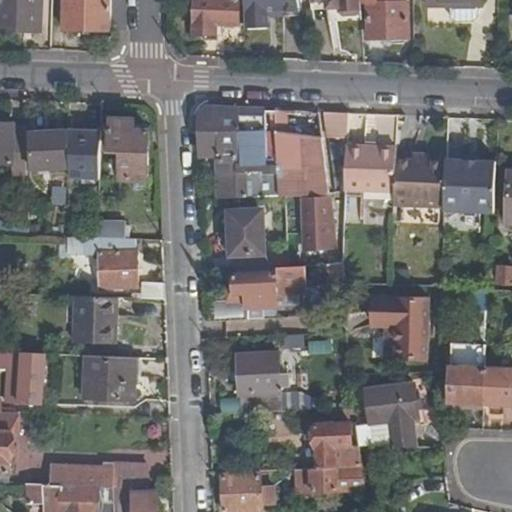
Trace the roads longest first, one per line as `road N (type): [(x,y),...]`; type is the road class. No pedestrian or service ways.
road 1 (residential): [(189,511),(176,84)]
road 2 (residential): [(176,84),(511,97)]
road 3 (residential): [(0,76),(148,83)]
